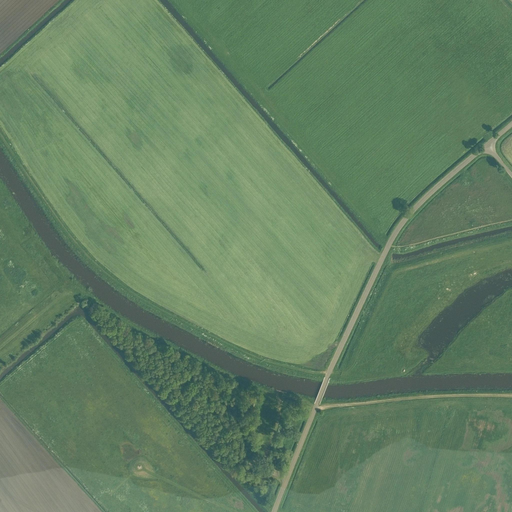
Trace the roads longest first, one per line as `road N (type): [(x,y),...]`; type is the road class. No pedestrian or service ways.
road 1 (tertiary): [(273,511),(395,231),(486,145)]
road 2 (track): [(328,373),(258,357),(133,296),(62,229),(0,134)]
road 3 (track): [(168,0),(386,248)]
road 4 (track): [(72,294),(273,511)]
road 5 (track): [(511,396),(315,406)]
